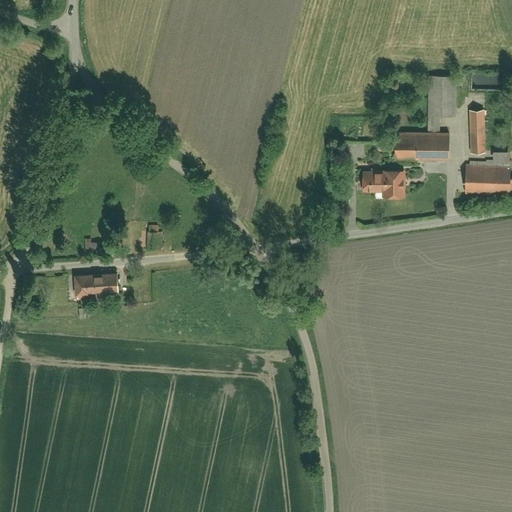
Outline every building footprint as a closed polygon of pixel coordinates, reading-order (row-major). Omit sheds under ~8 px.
[(440,117),(457,117),(456,76),(428,77),(429,136),(394,137),(394,161),(447,160),(446,136),(441,136),(440,117)] [(469,112),(470,155),(486,155),(485,112),(469,112)] [(511,167),(468,168),(467,194),(511,193),(511,167)] [(364,195),(387,194),(387,200),(404,200),(404,171),(386,171),(386,175),(363,175),(364,195)] [(139,252),(162,252),(162,226),(139,226),(139,252)] [(83,242),(83,254),(101,254),(101,242),(83,242)] [(71,275),(73,297),(118,294),(117,272),(71,275)]
